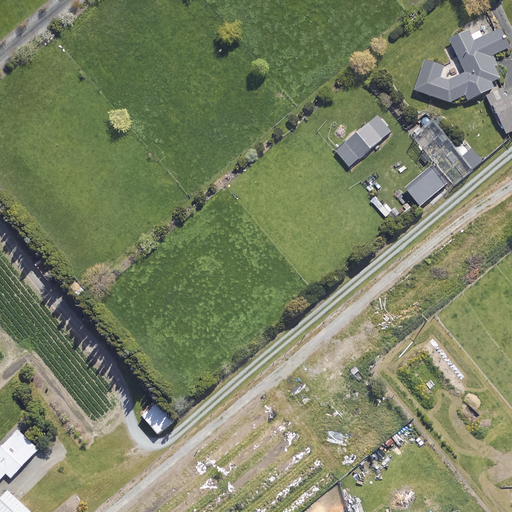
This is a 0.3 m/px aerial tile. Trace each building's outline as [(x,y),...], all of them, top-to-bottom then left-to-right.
[(467,100),(494,88),(492,82),(501,78),(491,56),(511,47),(503,28),(473,42),(468,30),(450,39),(465,72),(449,81),(440,78),(444,65),(426,59),(416,91),(451,102),(464,96),(467,100)] [(511,88),(498,96),(495,90),(487,94),(506,134),(511,131),(511,88)] [(462,141),(454,148),(427,115),(408,131),(434,162),(449,180),(441,187),(445,192),(480,163),(462,141)] [(391,132),(377,116),(336,151),(349,167),(391,132)] [(444,194),(439,187),(429,195),(430,196),(435,202),(444,194)] [(173,422),(158,404),(144,415),(159,433),(173,422)] [(39,449),(18,429),(0,448),(0,480),(7,473),(12,478),(39,449)] [(31,511),(17,498),(9,490),(0,499),(0,511),(31,511)]
